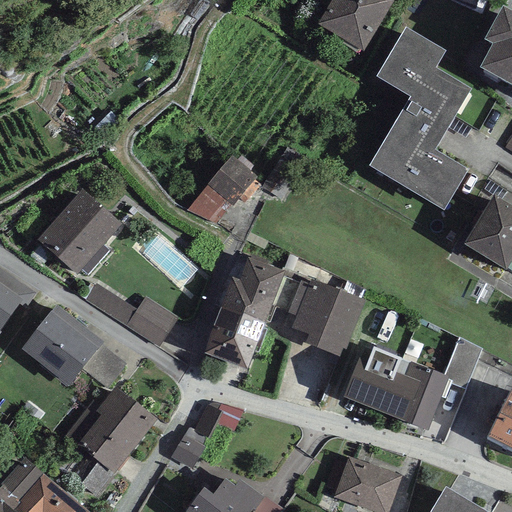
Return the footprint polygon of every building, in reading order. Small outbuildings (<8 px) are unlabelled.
[(395,1),(393,0),(333,0),(317,26),(363,53),(395,1)] [(511,15),(503,10),(484,44),(492,48),(479,72),(511,90),(511,15)] [(444,54),(404,31),(376,79),(410,99),(368,171),(442,214),(467,172),(434,153),(470,92),(434,71),(444,54)] [(309,161),(287,147),(261,188),(283,202),(309,161)] [(256,178),(231,159),(187,210),(216,226),(230,207),(232,209),(256,178)] [(121,226),(82,191),(36,242),(76,277),(81,271),(103,246),(121,226)] [(511,209),(494,198),(464,246),(506,273),(511,263),(511,209)] [(109,252),(103,246),(81,271),(87,276),(109,252)] [(240,282),(232,279),(221,310),(265,326),(284,274),(248,261),(240,282)] [(309,285),(301,282),(287,315),(297,319),(292,330),(309,337),(305,345),(339,359),(343,350),(345,351),(365,302),(311,281),(309,285)] [(136,310),(95,284),(85,300),(159,347),(179,317),(146,296),(136,310)] [(0,332),(23,302),(0,285),(0,332)] [(104,343),(56,306),(21,351),(68,388),(104,343)] [(265,326),(221,310),(204,356),(248,372),(265,326)] [(459,339),(443,378),(449,380),(447,385),(465,391),(481,351),(459,339)] [(362,361),(356,358),(340,399),(427,433),(447,385),(449,380),(443,378),(401,361),(402,357),(369,344),(362,361)] [(157,422),(114,388),(99,407),(93,401),(63,439),(81,453),(83,451),(114,475),(157,422)] [(511,393),(487,440),(511,452),(511,393)] [(218,432),(239,436),(243,414),(222,410),(218,432)] [(85,511),(25,458),(0,485),(0,501),(12,511),(85,511)] [(388,511),(402,478),(349,458),(333,499),(366,511),(388,511)] [(254,511),(264,499),(240,481),(235,488),(225,481),(212,497),(203,491),(186,511),(254,511)] [(482,511),(445,490),(431,511),(482,511)] [(0,511),(12,511),(0,501),(0,511)]
